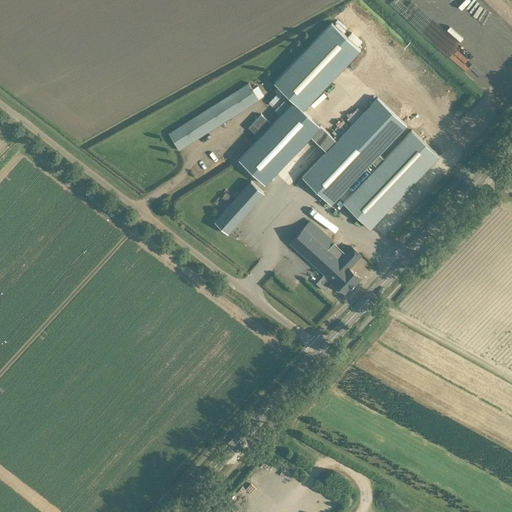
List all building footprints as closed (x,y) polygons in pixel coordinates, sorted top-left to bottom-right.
[(439,16),(443,11),(431,0),(430,0),(424,8),(453,35),(456,32),(439,16)] [(332,21),(275,82),(296,102),(303,109),(361,49),(332,21)] [(352,32),(348,36),(358,46),(362,41),(352,32)] [(400,64),(405,72),(418,62),(413,54),(400,64)] [(169,132),(169,133),(179,150),(180,149),(178,146),(220,120),(222,123),(231,117),(229,114),(257,96),(259,99),(249,82),(248,82),(249,83),(170,133),(169,132)] [(285,100),(289,104),(293,100),(279,86),(275,91),(277,93),(281,96),(285,100)] [(281,96),(277,93),(269,102),(272,105),(281,96)] [(332,203),(372,161),(379,154),(407,125),(378,97),(337,140),(322,126),(312,137),(327,151),(303,175),(332,203)] [(280,115),(289,104),(285,100),(275,110),(280,115)] [(312,137),(322,126),(304,109),(303,109),(296,102),(241,160),(267,185),(312,137)] [(261,114),(249,127),(257,135),(270,122),(261,114)] [(412,129),(384,158),(379,154),(372,161),(377,166),(370,173),(343,201),(371,227),(439,155),(412,129)] [(252,206),(238,194),(214,221),(228,233),(252,206)] [(360,278),(360,277),(349,267),(361,254),(352,246),(345,253),(310,220),(290,241),(333,280),(346,292),(347,292),(346,292),(352,286),(354,283),(357,280),(359,277),(360,278)]
